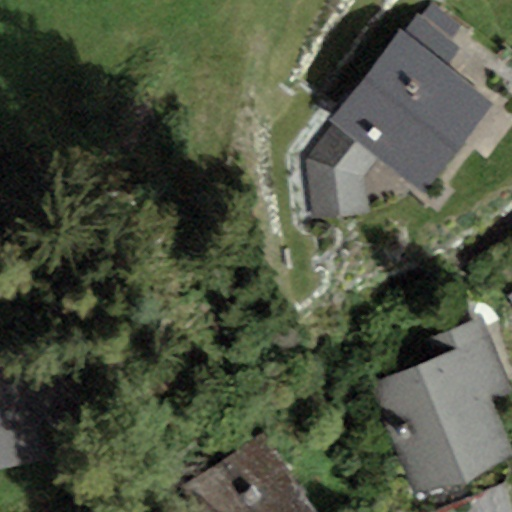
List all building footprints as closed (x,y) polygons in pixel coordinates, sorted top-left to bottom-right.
[(419,14),(403,34),(445,67),(461,47),(450,38),(461,24),(434,3),(423,16),(419,14)] [(423,193),(493,104),(445,67),(403,34),(400,31),(331,122),(335,125),(378,158),(423,193)] [(361,177),(378,158),(335,125),(305,164),(315,222),(367,214),(361,177)] [(427,344),(434,361),(372,388),(421,498),(511,456),(511,450),(489,400),(511,389),(511,384),(482,319),(427,344)] [(14,349),(0,351),(0,467),(36,461),(14,349)] [(315,511),(265,435),(182,489),(211,511),(315,511)]
